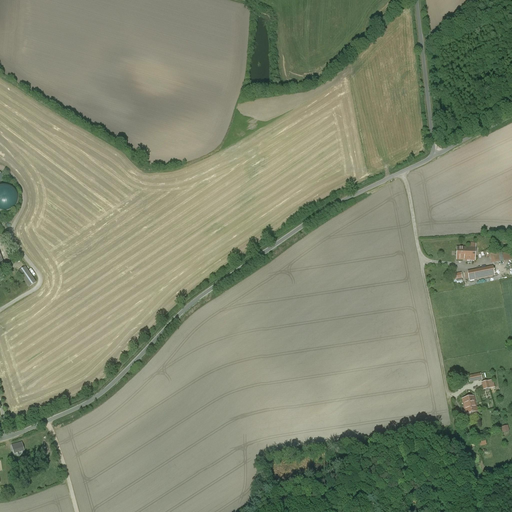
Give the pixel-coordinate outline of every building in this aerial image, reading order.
[(1,186),(0,186),(0,210),(1,211),(4,211),(7,211),(8,211),(11,210),(13,209),(14,208),(16,206),(17,204),(18,201),(18,197),(17,194),(17,192),(15,190),(13,188),(10,186),(7,185),(4,185),(1,186)] [(476,243),(469,243),(469,247),(457,247),(456,259),(475,260),(476,243)] [(501,248),(490,250),(492,263),(503,260),(501,248)] [(29,287),(36,282),(25,266),(18,271),(29,287)] [(493,267),(468,272),(469,280),(494,275),(493,270),(494,270),(493,270),(493,267)] [(461,272),(453,274),(455,282),(463,280),(461,272)] [(481,373),(468,376),(469,381),(482,379),(481,373)] [(493,379),(482,382),(484,389),(494,387),(493,379)] [(473,396),(462,398),(466,414),(477,411),(473,396)] [(21,443),(12,446),(14,453),(24,450),(21,443)]
